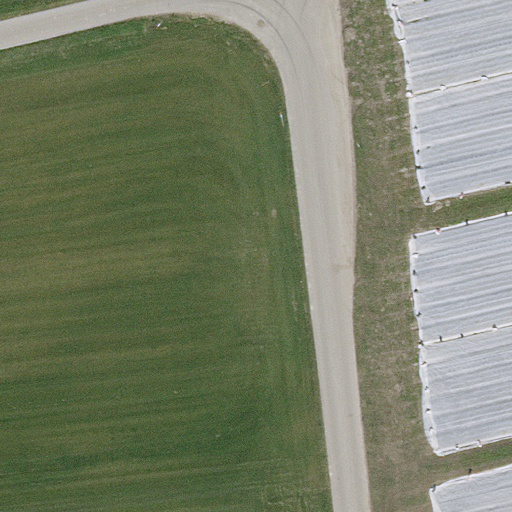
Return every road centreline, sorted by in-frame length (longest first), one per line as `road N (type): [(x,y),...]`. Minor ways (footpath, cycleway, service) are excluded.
road 1 (unclassified): [(357,511),(302,0)]
road 2 (unclassified): [(0,35),(153,0)]
